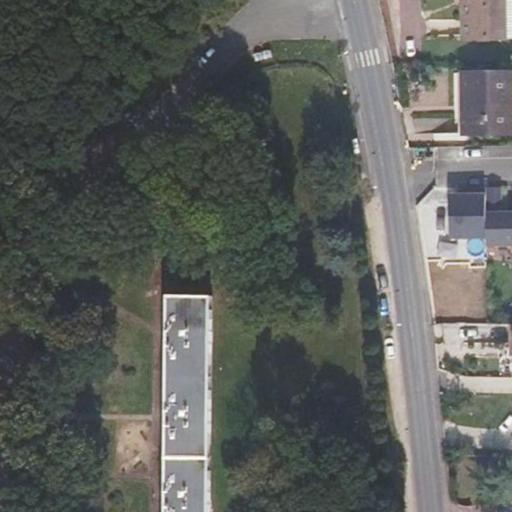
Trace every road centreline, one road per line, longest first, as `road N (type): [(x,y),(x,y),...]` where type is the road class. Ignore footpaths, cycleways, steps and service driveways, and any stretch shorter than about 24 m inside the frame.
road 1 (tertiary): [(429,511),(389,176)]
road 2 (tertiary): [(389,176),(347,0)]
road 3 (residential): [(389,176),(511,164)]
